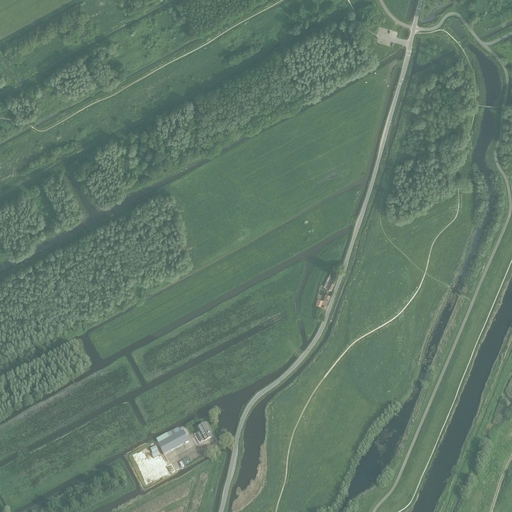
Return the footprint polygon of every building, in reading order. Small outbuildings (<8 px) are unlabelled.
[(332,290),(338,277),(330,273),(324,287),(332,290)] [(212,438),(205,424),(197,428),(200,432),(195,435),(199,444),(204,441),(205,442),(212,438)] [(169,439),(159,444),(158,445),(164,455),(189,442),(183,431),(169,439)] [(159,444),(169,439),(167,434),(157,440),(159,444)] [(190,456),(182,461),(185,467),(193,462),(190,456)]
